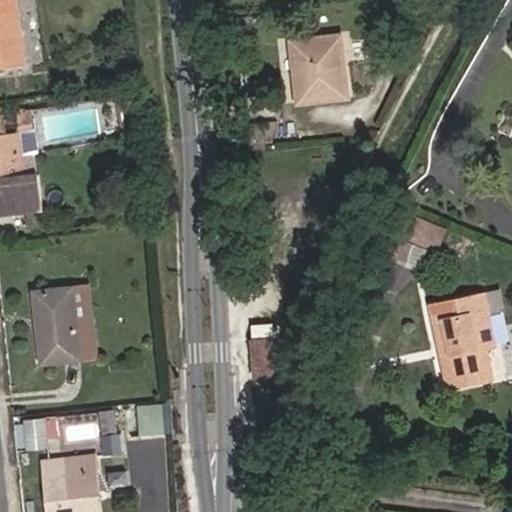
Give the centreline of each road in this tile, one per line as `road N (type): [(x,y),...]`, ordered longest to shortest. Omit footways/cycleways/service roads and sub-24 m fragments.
road 1 (tertiary): [(181,0),(217,511)]
road 2 (unknown): [(216,497),(419,491),(511,504)]
